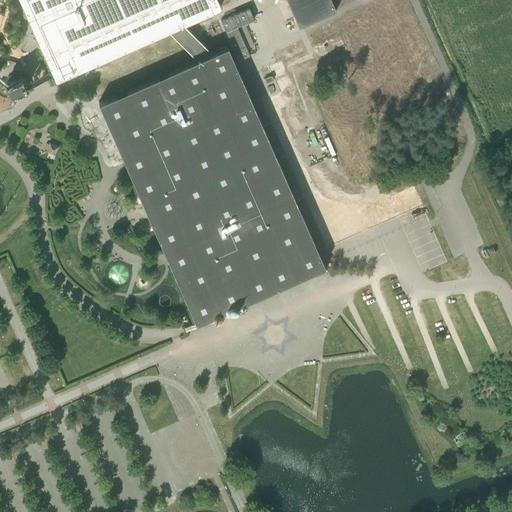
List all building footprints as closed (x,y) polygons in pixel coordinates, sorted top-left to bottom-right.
[(254,104),(242,77),(234,59),(227,45),(212,52),(182,23),(212,10),(216,8),(221,6),(218,0),(20,0),(23,5),(26,12),(35,32),(39,41),(54,75),(55,79),(66,74),(141,41),(147,38),(159,33),(167,29),(188,49),(197,58),(162,74),(126,90),(99,102),(125,163),(127,167),(128,170),(129,171),(139,194),(156,231),(165,253),(168,258),(170,263),(189,307),(196,322),(226,309),(233,306),(285,283),(325,265),(316,245),(308,226),(300,210),(295,199),(293,194),(289,185),(282,169),(254,104)] [(331,0),(287,0),(291,10),(299,27),(336,10),(331,0)] [(221,20),(236,58),(237,60),(240,58),(241,58),(249,55),(246,47),(237,26),(245,23),(246,22),(248,21),(254,19),(249,8),(221,20)] [(247,25),(255,47),(267,43),(258,20),(247,25)] [(273,54),(277,61),(279,65),(307,52),(301,41),(294,44),(279,51),(273,54)] [(301,99),(288,72),(277,77),(289,104),(301,99)] [(320,72),(313,77),(324,94),(331,90),(320,72)] [(264,79),(266,83),(267,83),(274,80),(271,75),(265,78),(264,79)] [(22,85),(21,80),(13,83),(5,86),(9,97),(25,91),(23,88),(22,85)] [(319,124),(309,102),(298,107),(308,129),(319,124)] [(46,152),(47,152),(56,156),(60,146),(51,142),(50,142),(46,152)] [(447,164),(462,151),(456,144),(442,157),(447,164)] [(114,263),(108,277),(124,284),(130,270),(114,263)] [(95,346),(75,355),(82,372),(103,364),(95,346)]
